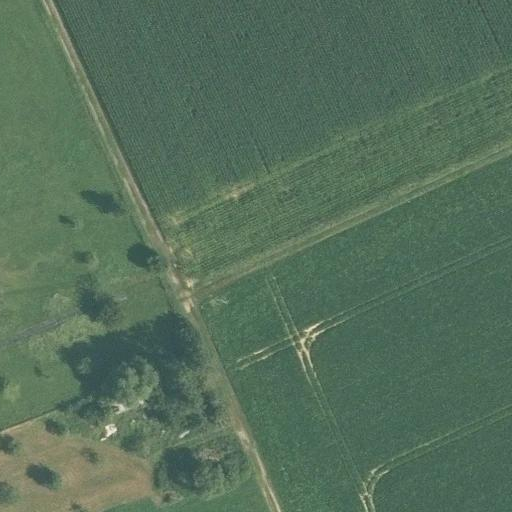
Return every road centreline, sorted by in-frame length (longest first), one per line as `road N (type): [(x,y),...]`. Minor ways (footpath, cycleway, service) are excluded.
road 1 (track): [(45,0),(274,511)]
road 2 (track): [(180,303),(511,151)]
